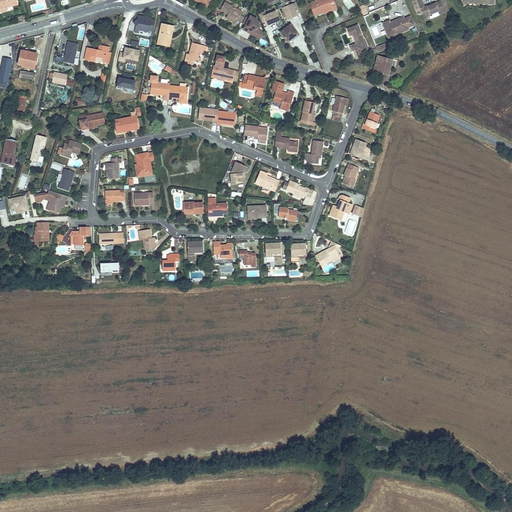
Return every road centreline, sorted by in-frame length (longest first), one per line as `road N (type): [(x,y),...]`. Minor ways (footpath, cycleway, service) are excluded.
road 1 (track): [(511,487),(459,442),(392,437),(347,415),(308,438),(220,459),(0,479)]
road 2 (residential): [(325,184),(307,236),(103,220),(90,203),(102,147),(205,133)]
road 3 (tertiary): [(162,0),(246,47),(363,88)]
road 4 (tertiary): [(363,88),(511,148)]
road 5 (residential): [(205,133),(325,184)]
road 6 (secondary): [(0,35),(121,0)]
